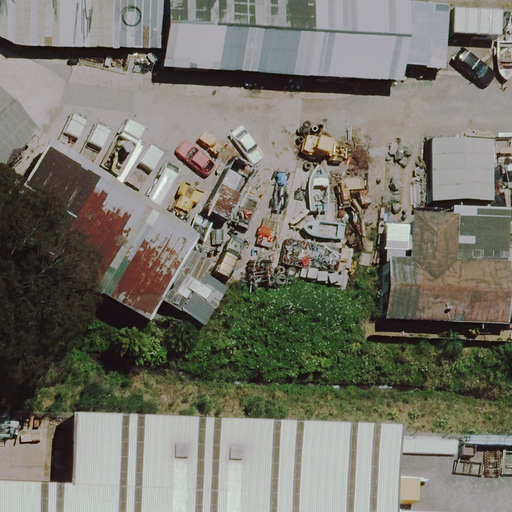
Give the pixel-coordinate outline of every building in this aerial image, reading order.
[(298,0),(0,0),(0,50),(296,63),(298,0)] [(0,115),(0,166),(26,142),(0,115)] [(140,314),(178,337),(211,284),(174,262),(181,251),(30,159),(0,207),(0,256),(128,334),(140,314)] [(446,223),(402,220),(399,266),(380,265),(376,324),(497,332),(501,272),(443,269),(446,223)] [(0,505),(0,511),(370,511),(373,449),(54,434),(50,507),(0,505)]
